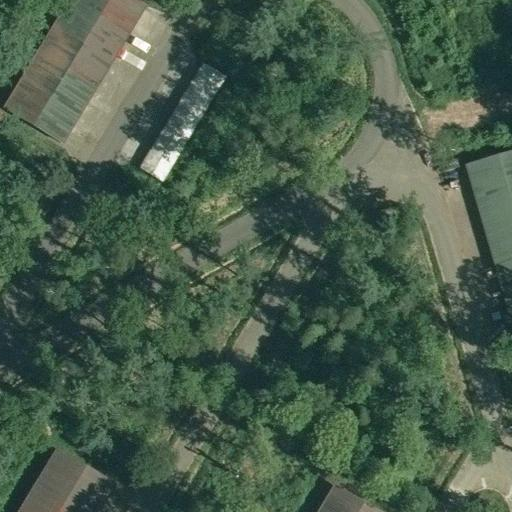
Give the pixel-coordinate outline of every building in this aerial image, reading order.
[(70,0),(5,109),(62,143),(143,7),(131,0),(70,0)] [(203,64),(140,169),(161,182),(225,77),(203,64)] [(511,154),(468,167),(511,318),(511,154)] [(19,511),(97,511),(113,485),(56,451),(19,511)] [(319,511),(374,511),(334,488),(319,511)]
